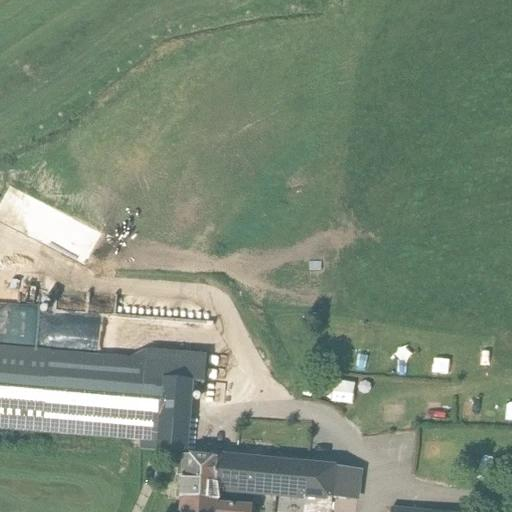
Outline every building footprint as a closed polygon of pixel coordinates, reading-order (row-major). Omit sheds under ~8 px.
[(204,379),(206,351),(133,345),(133,353),(0,342),(0,426),(140,437),(139,445),(157,447),(157,445),(188,448),(194,378),(204,379)] [(338,375),(334,398),(355,401),(359,379),(338,375)] [(406,400),(386,400),(387,423),(407,422),(406,400)] [(209,501),(213,458),(186,455),(185,462),(170,461),(169,470),(177,471),(176,477),(184,477),(182,498),(209,501)] [(359,469),(336,467),(218,455),(218,458),(213,458),(209,501),(219,502),(220,492),(276,498),(276,497),(297,499),(297,498),(332,501),(332,497),(356,499),(359,469)] [(219,502),(209,501),(182,498),(180,511),(252,511),(253,505),(219,502)]
